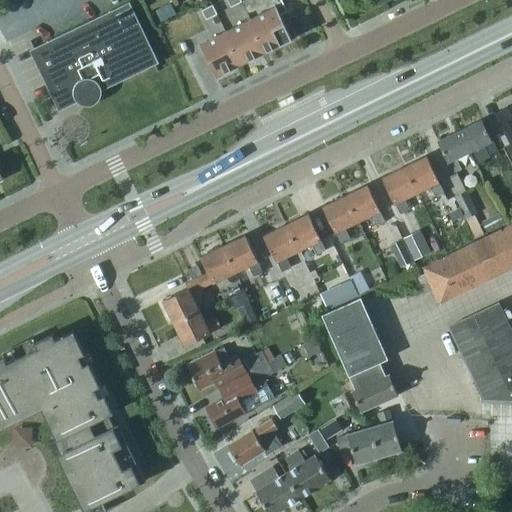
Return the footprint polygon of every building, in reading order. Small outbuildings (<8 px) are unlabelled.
[(161,21),(175,14),(169,2),(155,9),(161,21)] [(201,10),(206,19),(216,14),(212,5),(201,10)] [(276,6),(250,19),(266,51),(292,39),(276,6)] [(59,86),(72,90),(74,97),(78,102),(84,105),(90,105),(96,102),(100,97),(102,90),(100,84),(152,60),(126,7),(55,41),(33,51),(53,91),(57,90),(59,86)] [(250,19),(225,32),(241,64),(266,51),(250,19)] [(241,64),(225,32),(199,44),(216,77),(241,64)] [(511,142),(511,104),(496,112),(511,143),(511,142)] [(488,155),(496,151),(481,120),(459,130),(469,151),(472,149),(478,162),(489,157),(488,155)] [(455,158),(469,151),(459,130),(437,141),(452,172),(460,168),(455,158)] [(426,155),(403,166),(416,192),(428,186),(434,196),(442,192),(437,181),(438,181),(426,155)] [(402,198),(416,192),(403,166),(380,177),(393,203),(394,203),(400,213),(408,209),(402,198)] [(366,184),(343,195),(356,221),(369,215),(374,225),(383,221),(378,211),(379,210),(366,184)] [(455,196),(463,215),(465,218),(476,212),(466,191),(455,196)] [(343,228),(356,221),(343,195),(321,206),(334,232),(335,232),(340,242),(349,238),(343,228)] [(463,215),(454,197),(442,204),(451,221),(463,215)] [(486,231),(503,223),(498,212),(481,221),(486,231)] [(307,213),(285,224),(297,250),(310,243),(316,254),(324,250),(319,239),(320,239),(307,213)] [(276,261),(281,271),(290,267),(284,256),(297,250),(285,224),(262,235),(275,261),(276,261)] [(511,225),(425,268),(440,300),(511,265),(511,225)] [(420,230),(414,233),(403,238),(413,260),(430,252),(420,230)] [(245,235),(222,246),(235,272),(248,266),(253,276),(262,272),(245,235)] [(402,239),(390,244),(401,266),(411,261),(412,260),(402,239)] [(207,273),(197,278),(202,288),(212,283),(235,272),(222,246),(200,256),(207,273)] [(191,294),(202,288),(197,278),(185,283),(187,288),(162,300),(173,322),(199,310),(191,294)] [(265,288),(275,310),(287,304),(276,282),(265,288)] [(384,375),(378,362),(386,358),(360,298),(321,315),(354,388),(350,390),(360,411),(397,394),(387,374),(384,375)] [(245,326),(256,320),(248,302),(237,307),(245,326)] [(483,398),(483,402),(511,403),(511,334),(497,303),(448,326),(483,398)] [(205,323),(199,310),(173,322),(184,345),(220,328),(216,318),(205,323)] [(0,427),(41,408),(55,438),(50,440),(84,511),(101,511),(107,510),(102,500),(145,479),(136,460),(131,463),(122,445),(127,442),(118,423),(113,426),(107,414),(113,412),(77,339),(68,343),(64,334),(55,338),(52,332),(0,357),(0,427)] [(215,381),(218,387),(266,360),(261,352),(240,362),(236,354),(228,358),(222,347),(214,351),(187,364),(192,375),(192,378),(195,384),(197,386),(199,389),(215,381)] [(218,387),(223,396),(205,407),(216,427),(273,396),(263,377),(273,372),(266,360),(218,387)] [(272,406),(280,419),(305,404),(297,390),(272,406)] [(379,423),(368,427),(377,457),(400,450),(391,420),(390,421),(387,410),(376,413),(379,423)] [(272,431),(276,428),(270,419),(252,430),(252,429),(227,445),(239,465),(265,450),(267,454),(281,445),(272,431)] [(326,439),(341,429),(335,419),(319,428),(326,439)] [(355,464),(377,457),(368,427),(345,434),(335,438),(338,448),(349,445),(355,464)] [(307,435),(318,453),(328,447),(316,429),(307,435)] [(291,469),(284,473),(299,497),(316,486),(320,487),(324,484),(325,481),(329,479),(314,454),(303,461),(297,450),(284,458),(291,469)] [(299,497),(284,473),(278,476),(271,466),(249,480),(256,490),(255,491),(267,511),(279,511),(281,511),(282,508),(299,497)]
